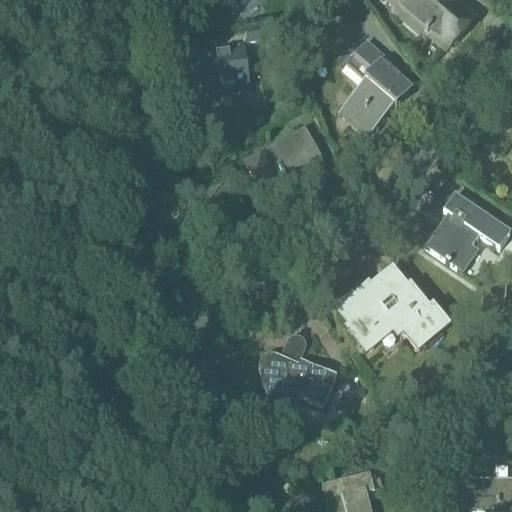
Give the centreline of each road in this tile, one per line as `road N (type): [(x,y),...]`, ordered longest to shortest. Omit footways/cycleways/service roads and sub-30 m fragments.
road 1 (residential): [(192,335),(341,240),(511,66)]
road 2 (unclassified): [(192,335),(133,105),(127,0)]
road 3 (unclassified): [(237,511),(192,335)]
